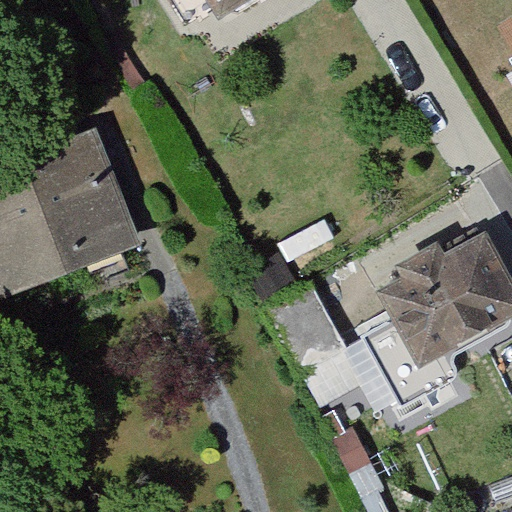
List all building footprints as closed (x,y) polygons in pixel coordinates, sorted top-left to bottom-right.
[(148,0),(176,46),(202,30),(183,0),(148,0)] [(183,0),(202,30),(252,0),(183,0)] [(511,40),(511,18),(503,24),(511,40)] [(0,165),(0,294),(128,249),(87,135),(0,165)] [(463,241),(347,306),(395,391),(511,326),(463,241)] [(303,294),(252,319),(286,387),(337,362),(303,294)]
